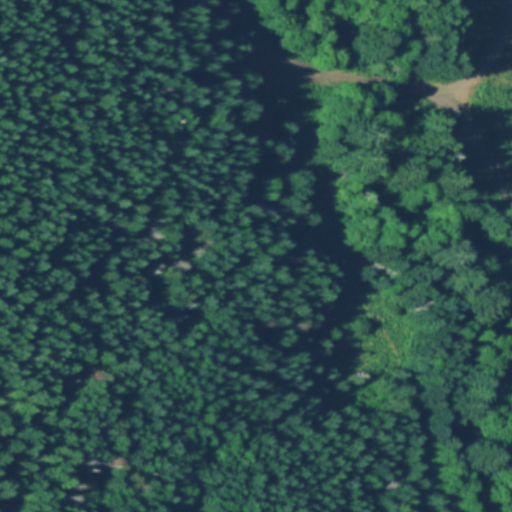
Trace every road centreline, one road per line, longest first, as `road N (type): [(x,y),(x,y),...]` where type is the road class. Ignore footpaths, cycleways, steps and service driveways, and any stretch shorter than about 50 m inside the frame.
road 1 (track): [(448,511),(426,477),(389,336),(307,185),(295,65),(257,40),(241,0)]
road 2 (track): [(511,22),(499,51),(441,90),(295,65)]
road 3 (track): [(511,218),(505,191),(441,90)]
